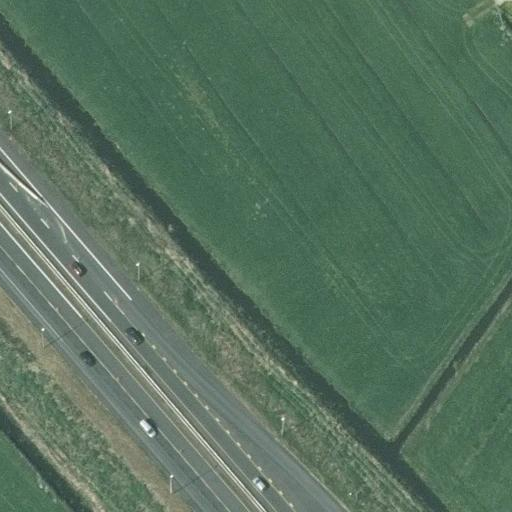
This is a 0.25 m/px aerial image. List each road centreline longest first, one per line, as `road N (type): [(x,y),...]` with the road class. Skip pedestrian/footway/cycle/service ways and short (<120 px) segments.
road 1 (motorway): [(291,511),(0,177)]
road 2 (motorway): [(0,249),(227,511)]
